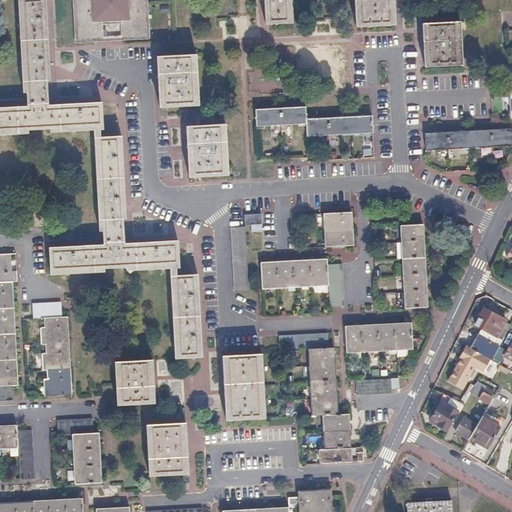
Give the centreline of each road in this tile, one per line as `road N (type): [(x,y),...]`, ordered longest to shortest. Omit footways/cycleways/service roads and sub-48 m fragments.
road 1 (residential): [(220,193),(228,328),(336,323)]
road 2 (residential): [(100,67),(144,67),(155,195),(220,193)]
road 3 (residential): [(398,182),(396,53),(370,54),(371,84)]
road 4 (residential): [(220,193),(398,182)]
road 5 (residential): [(400,428),(471,278)]
road 6 (residential): [(291,473),(290,444),(216,449),(216,477)]
road 7 (residential): [(511,493),(400,428)]
